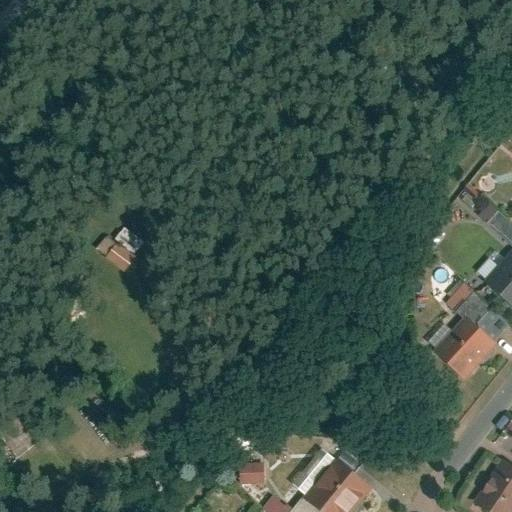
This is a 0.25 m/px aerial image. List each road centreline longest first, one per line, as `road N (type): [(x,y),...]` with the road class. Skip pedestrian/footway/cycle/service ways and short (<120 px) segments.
road 1 (track): [(511,112),(175,511)]
road 2 (residential): [(421,506),(434,476),(511,383)]
